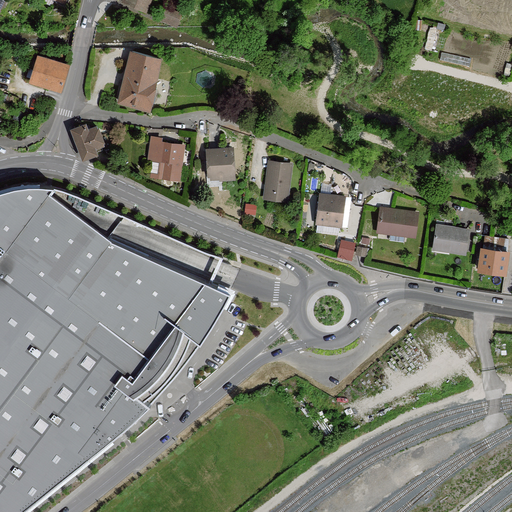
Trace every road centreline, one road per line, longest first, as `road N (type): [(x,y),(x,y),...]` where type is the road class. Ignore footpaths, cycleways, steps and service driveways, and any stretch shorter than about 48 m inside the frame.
road 1 (residential): [(67,108),(156,121),(217,116),(481,218)]
road 2 (track): [(511,180),(449,172),(329,120),(321,96),(338,54),(322,26)]
road 3 (track): [(262,511),(379,429),(511,386)]
road 4 (tertiary): [(66,511),(234,376)]
road 5 (tertiary): [(68,166),(258,246)]
road 6 (track): [(353,511),(484,427)]
road 7 (track): [(485,303),(495,421),(484,427)]
